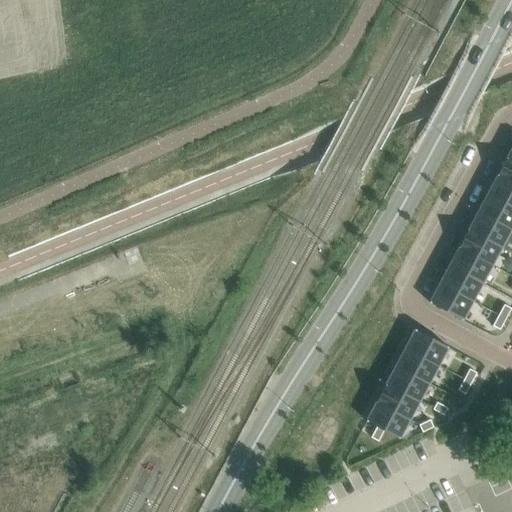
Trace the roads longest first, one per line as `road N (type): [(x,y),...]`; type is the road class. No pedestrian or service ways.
road 1 (tertiary): [(511,0),(216,511)]
road 2 (residential): [(511,112),(497,125),(409,292),(410,307),(511,364)]
